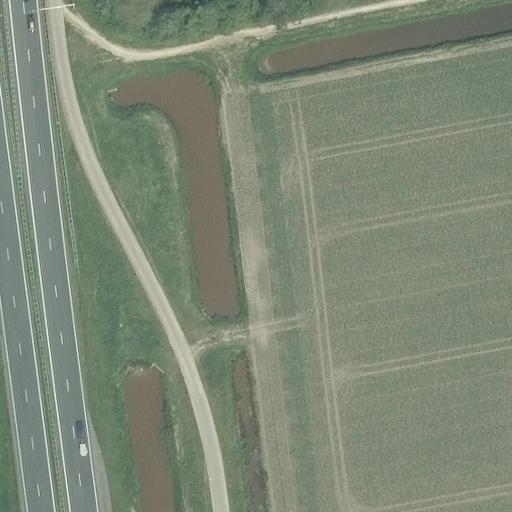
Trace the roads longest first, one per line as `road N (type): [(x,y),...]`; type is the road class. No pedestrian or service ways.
road 1 (unclassified): [(221,511),(192,380),(73,125),(53,0)]
road 2 (trunk): [(83,511),(23,0)]
road 3 (trunk): [(0,192),(39,511)]
